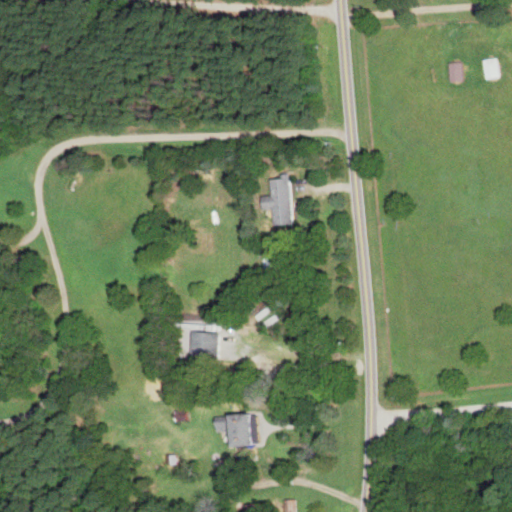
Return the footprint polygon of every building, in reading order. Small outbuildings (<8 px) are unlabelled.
[(499,78),(497,57),(482,58),(485,79),(499,78)] [(462,61),(449,61),(449,82),(462,82),(462,61)] [(276,179),(277,226),(299,225),(298,178),(276,179)] [(192,256),(215,256),(215,228),(192,228),(192,256)] [(196,360),(226,360),(226,333),(196,333),(196,360)] [(267,447),(266,415),(219,417),(220,433),(234,432),(234,448),(267,447)]
